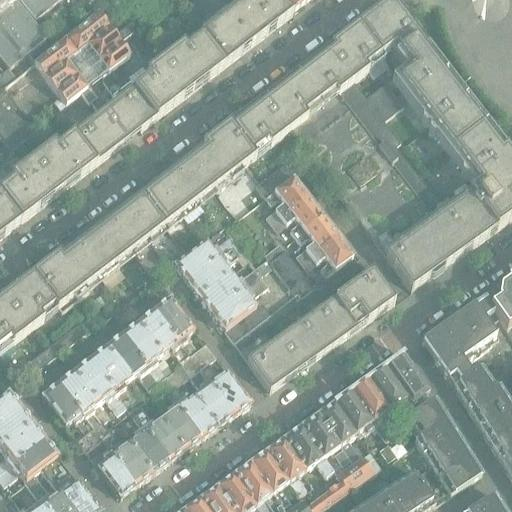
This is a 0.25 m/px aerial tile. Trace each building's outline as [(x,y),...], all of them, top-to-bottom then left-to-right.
[(18,3),(14,0),(0,0),(0,62),(9,73),(46,42),(16,5),(18,3)] [(14,0),(18,3),(35,24),(63,0),(77,0),(81,4),(85,0),(14,0)] [(225,70),(292,19),(293,18),(278,0),(250,0),(201,38),(225,70)] [(312,3),(309,0),(278,0),(293,18),(312,3)] [(425,49),(390,5),(356,31),(380,62),(394,52),(404,65),(425,49)] [(138,32),(132,25),(113,40),(96,18),(64,44),(76,59),(86,51),(97,65),(119,47),(138,32)] [(380,62),(356,31),(318,60),(345,94),(355,86),(367,76),(365,74),(380,62)] [(157,122),(225,70),(201,38),(199,39),(200,41),(186,52),(183,48),(146,77),(149,80),(134,91),(157,122)] [(66,67),(76,59),(64,44),(33,68),(60,102),(54,107),(57,111),(63,106),(66,110),(80,99),(88,108),(90,107),(96,102),(88,91),(86,92),(66,67)] [(107,77),(129,60),(119,47),(97,65),(107,77)] [(411,102),(445,76),(425,49),(404,65),(406,67),(402,70),(406,75),(396,83),(411,102)] [(437,205),(395,152),(400,148),(383,127),(403,111),(385,88),(365,104),(353,88),(355,86),(345,94),(318,60),(263,102),(276,119),(289,135),(314,169),(385,261),(437,224),(428,212),(437,205)] [(0,78),(0,140),(11,154),(35,135),(2,93),(15,82),(8,73),(0,78)] [(466,103),(463,100),(445,76),(411,102),(432,129),(466,103)] [(157,122),(134,91),(130,86),(112,100),(116,105),(137,132),(140,136),(157,122)] [(116,105),(109,111),(106,113),(96,102),(90,107),(99,119),(119,145),(137,132),(116,105)] [(289,135),(276,119),(263,102),(228,129),(252,159),(266,149),(268,152),(289,135)] [(452,155),(485,129),(466,103),(432,129),(452,155)] [(119,145),(99,119),(72,139),(96,170),(122,149),(119,145)] [(252,159),(228,129),(201,150),(213,164),(227,183),(254,162),(252,159)] [(470,178),(504,153),(485,129),(452,155),(470,178)] [(0,198),(21,227),(80,181),(96,170),(72,139),(57,151),(54,147),(10,181),(13,184),(0,194),(0,198)] [(227,183),(213,164),(201,150),(170,173),(196,207),(227,183)] [(511,201),(511,163),(504,153),(470,178),(483,195),(497,214),(509,204),(511,201)] [(307,203),(292,184),(298,180),(287,165),(254,191),(270,211),(278,204),(283,209),(264,223),(270,231),(307,203)] [(196,207),(170,173),(154,186),(179,220),(196,207)] [(179,220),(154,186),(138,198),(164,232),(179,220)] [(0,242),(21,227),(0,198),(0,242)] [(164,232),(138,198),(121,211),(148,244),(164,232)] [(442,273),(493,237),(496,235),(473,203),(470,200),(437,224),(385,261),(410,296),(429,283),(428,281),(441,272),(442,273)] [(294,243),(322,222),(307,203),(270,231),(276,238),(294,224),(297,228),(298,230),(289,236),(294,243)] [(148,244),(121,211),(105,223),(131,257),(145,275),(161,263),(147,245),(148,244)] [(300,270),(337,242),(322,222),(294,243),(300,250),(308,243),(312,248),(294,262),(300,270)] [(131,257),(105,223),(91,234),(116,269),(131,257)] [(116,269),(91,234),(73,248),(99,282),(108,294),(124,282),(115,270),(116,269)] [(186,288),(235,251),(228,242),(211,255),(205,247),(174,272),(186,288)] [(352,262),(337,242),(300,270),(306,277),(324,263),(328,269),(319,275),(325,282),(352,262)] [(99,282),(73,248),(59,259),(70,274),(84,293),(99,282)] [(313,293),(284,256),(278,249),(263,261),(294,301),(296,299),(299,303),(313,293)] [(230,280),(225,273),(242,260),(235,251),(186,288),(198,304),(230,280)] [(84,293),(70,274),(59,259),(31,280),(58,314),(61,318),(88,298),(84,293)] [(262,281),(271,273),(265,265),(255,273),(262,281)] [(211,320),(261,283),(254,274),(236,288),(230,280),(198,304),(211,320)] [(394,308),(371,277),(359,285),(334,303),(347,321),(356,335),(394,308)] [(58,314),(31,280),(0,303),(0,309),(9,321),(24,340),(58,314)] [(270,320),(261,309),(255,313),(249,306),(267,292),(261,283),(211,320),(232,348),(270,320)] [(511,284),(499,294),(497,306),(497,307),(490,312),(487,314),(495,328),(497,327),(504,336),(511,330),(511,284)] [(356,335),(347,321),(334,303),(309,321),(332,352),(356,335)] [(495,328),(487,314),(490,312),(483,303),(474,310),(481,321),(489,333),(495,328)] [(186,342),(194,337),(169,305),(154,317),(157,321),(194,369),(209,358),(204,351),(197,356),(186,342)] [(0,358),(24,340),(9,321),(0,309),(0,358)] [(495,342),(489,333),(481,321),(474,310),(455,323),(480,358),(487,353),(485,349),(495,342)] [(194,369),(157,321),(154,317),(137,330),(161,362),(169,356),(180,371),(173,377),(177,382),(194,369)] [(332,352),(309,321),(285,338),(308,370),(332,352)] [(480,358),(455,323),(437,336),(462,371),(480,358)] [(0,404),(7,398),(86,338),(79,328),(0,388),(0,404)] [(161,362),(137,330),(122,342),(162,394),(177,382),(173,377),(161,362)] [(462,371),(437,336),(421,348),(453,393),(469,382),(462,371)] [(268,398),(308,370),(285,338),(246,366),(268,398)] [(162,394),(122,342),(105,355),(129,386),(136,381),(152,401),(162,394)] [(129,386),(105,355),(90,366),(117,401),(125,395),(122,391),(129,386)] [(250,411),(226,379),(219,385),(212,376),(219,371),(214,365),(215,365),(209,358),(194,369),(234,422),(250,411)] [(434,407),(402,361),(383,374),(405,405),(415,418),(434,407)] [(117,401),(90,366),(73,379),(98,410),(104,405),(116,420),(126,413),(117,401)] [(234,422),(194,369),(177,382),(181,388),(190,383),(200,397),(192,403),(217,435),(234,422)] [(405,405),(383,374),(368,385),(389,416),(389,417),(397,429),(405,424),(396,411),(405,405)] [(480,375),(469,382),(453,393),(466,414),(494,396),(480,375)] [(108,423),(98,410),(73,379),(57,391),(96,444),(106,436),(100,430),(108,423)] [(494,393),(505,385),(501,379),(490,386),(494,393)] [(217,435),(192,403),(186,408),(174,393),(181,388),(177,382),(162,394),(201,446),(217,435)] [(380,423),(389,417),(389,416),(368,385),(351,398),(372,428),(370,430),(384,448),(394,440),(380,423)] [(96,444),(57,391),(41,403),(64,433),(72,427),(80,437),(72,443),(81,455),(96,444)] [(478,432),(510,412),(498,393),(494,396),(466,414),(478,432)] [(201,446),(162,394),(152,401),(167,421),(160,426),(185,457),(201,446)] [(0,430),(20,415),(7,398),(0,404),(0,430)] [(372,428),(351,398),(333,410),(355,441),(370,430),(372,428)] [(446,426),(434,407),(415,418),(406,425),(419,443),(446,426)] [(355,441),(333,410),(317,422),(351,471),(361,464),(347,446),(355,441)] [(489,451),(511,437),(511,414),(510,412),(478,432),(489,451)] [(0,454),(1,455),(32,431),(20,415),(0,430),(0,454)] [(185,457),(160,426),(153,431),(141,416),(132,423),(141,434),(168,470),(185,457)] [(351,471),(317,422),(300,434),(323,464),(332,458),(344,476),(351,471)] [(424,465),(458,445),(446,426),(419,443),(413,447),(424,465)] [(0,480),(44,447),(32,431),(1,455),(6,462),(0,466),(0,480)] [(168,470),(141,434),(132,441),(135,444),(127,449),(151,481),(168,470)] [(323,464),(300,434),(286,444),(308,475),(315,470),(322,480),(316,485),(318,488),(333,478),(323,464)] [(151,481),(127,449),(120,455),(106,436),(96,444),(134,494),(151,481)] [(500,469),(511,461),(511,437),(489,451),(500,469)] [(134,494),(96,444),(81,455),(96,474),(119,505),(134,494)] [(308,475),(286,444),(267,458),(299,502),(305,498),(296,484),(308,475)] [(436,484),(469,464),(458,445),(424,465),(429,473),(436,484)] [(40,475),(57,463),(44,447),(0,480),(0,490),(2,493),(19,480),(25,487),(33,481),(40,475)] [(395,462),(387,450),(378,456),(386,468),(395,462)] [(299,502),(267,458),(249,470),(279,511),(290,511),(279,496),(288,490),(297,503),(299,502)] [(372,480),(379,474),(373,464),(368,459),(361,464),(351,471),(344,476),(334,483),(339,490),(346,499),(359,490),(372,481),(372,480)] [(511,486),(511,461),(500,469),(511,486)] [(94,511),(80,494),(57,463),(40,475),(59,498),(69,511),(94,511)] [(449,502),(479,482),(480,483),(481,482),(469,464),(436,484),(429,473),(415,482),(412,479),(411,479),(431,511),(434,511),(448,503),(450,502),(449,502)] [(279,511),(249,470),(233,481),(254,511),(256,511),(264,507),(267,511),(279,511)] [(431,511),(411,479),(395,490),(408,511),(431,511)] [(69,511),(59,498),(51,504),(33,481),(25,487),(44,511),(69,511)] [(254,511),(233,481),(217,493),(230,511),(254,511)] [(44,511),(25,487),(8,500),(16,511),(44,511)] [(330,511),(346,499),(339,490),(323,502),(330,511)] [(408,511),(395,490),(377,501),(383,511),(408,511)] [(230,511),(217,493),(200,505),(204,511),(230,511)] [(383,511),(377,501),(360,511),(383,511)] [(499,511),(493,501),(492,502),(477,511),(499,511)] [(328,511),(330,511),(323,502),(308,511),(328,511)]
